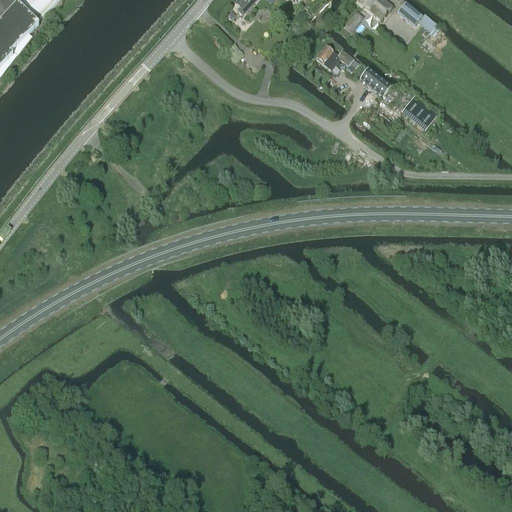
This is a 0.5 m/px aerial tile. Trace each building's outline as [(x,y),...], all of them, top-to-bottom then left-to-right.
[(0,0),(0,77),(15,63),(12,60),(41,31),(38,28),(64,0),(0,0)] [(242,18),(252,7),(258,0),(239,0),(234,6),(239,10),(236,13),(242,18)] [(380,0),(360,0),(357,4),(365,10),(381,22),(392,9),(380,0)] [(406,7),(399,15),(415,28),(422,20),(406,7)] [(343,31),(349,36),(360,23),(354,18),(343,31)] [(427,21),(421,28),(429,35),(432,32),(436,36),(439,32),(440,31),(436,27),(428,20),(427,21)] [(325,49),(315,61),(331,73),(334,69),(337,65),(339,63),(339,62),(336,60),(338,59),(337,58),(336,57),(325,49)] [(338,59),(336,60),(339,62),(339,63),(348,69),(353,62),(341,53),(337,58),(338,59)] [(368,70),(359,82),(382,100),(391,89),(368,70)] [(413,100),(403,113),(426,131),(436,119),(437,118),(414,99),(413,100)]
